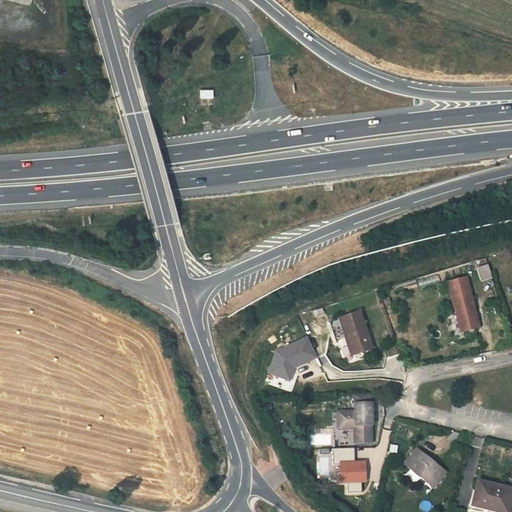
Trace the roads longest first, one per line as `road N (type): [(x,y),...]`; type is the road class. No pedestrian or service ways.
road 1 (motorway): [(0,197),(511,135)]
road 2 (motorway): [(511,112),(0,173)]
road 3 (motorway): [(181,287),(511,165)]
road 4 (secondary): [(181,287),(103,0)]
road 5 (motorway): [(511,95),(393,83),(342,62),(263,0)]
road 6 (residential): [(511,428),(405,405),(414,371),(511,353)]
road 7 (secondary): [(242,464),(181,287)]
